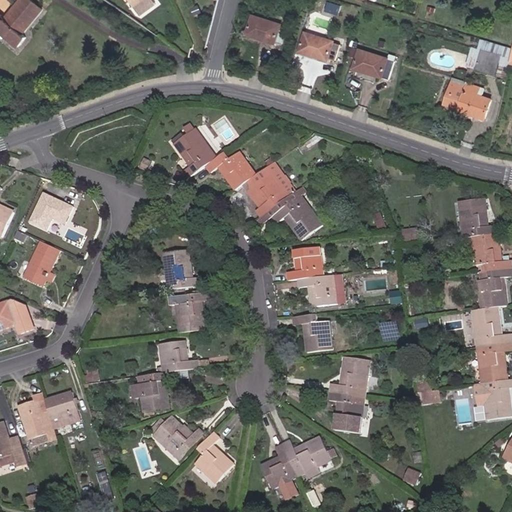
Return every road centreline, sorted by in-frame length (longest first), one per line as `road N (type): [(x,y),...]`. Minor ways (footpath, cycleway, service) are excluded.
road 1 (secondary): [(511,175),(258,95),(213,89)]
road 2 (residential): [(256,403),(268,330),(241,235),(211,213),(124,186)]
road 3 (residential): [(124,186),(74,329),(56,351),(0,369)]
road 4 (secondary): [(213,89),(165,90),(33,133)]
